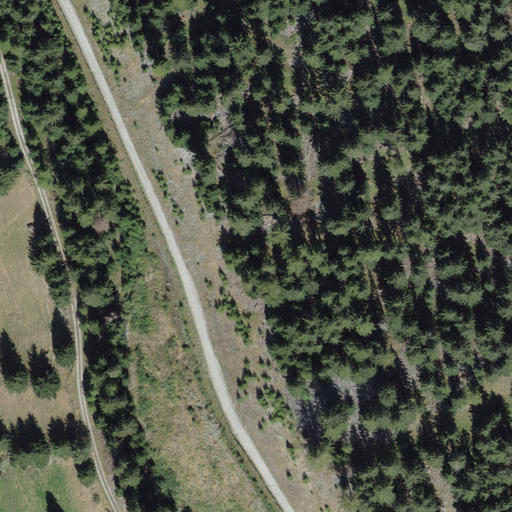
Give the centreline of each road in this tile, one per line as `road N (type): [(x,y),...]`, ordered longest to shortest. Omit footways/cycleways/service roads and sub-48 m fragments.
road 1 (track): [(62,0),(114,106),(240,433),(291,511)]
road 2 (track): [(0,54),(75,296),(84,409),(118,511)]
